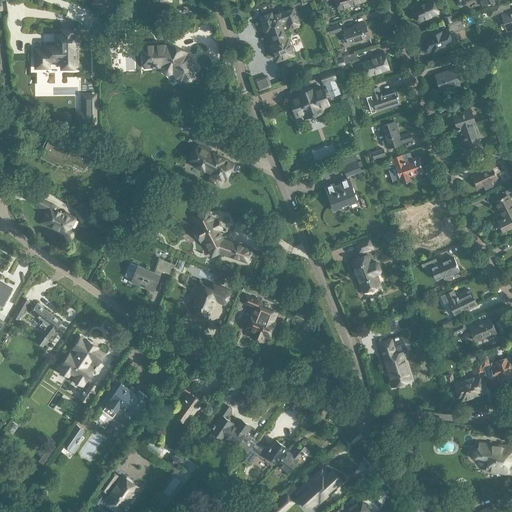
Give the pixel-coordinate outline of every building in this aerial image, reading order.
[(91,0),(89,6),(114,15),(119,2),(113,0),(91,0)] [(334,0),(337,9),(365,0),(334,0)] [(429,0),(411,8),(418,22),(439,13),(432,0),(429,0)] [(501,12),(499,5),(487,9),(490,16),(501,12)] [(271,16),(269,13),(259,17),(262,24),(263,24),(264,26),(265,26),(272,45),(270,45),(275,58),(279,56),(280,59),(290,55),(289,52),(291,52),(287,39),(285,40),(279,23),(284,21),(287,29),(298,25),(292,9),(276,15),(275,14),(271,16)] [(511,9),(501,14),(506,32),(511,29),(511,9)] [(457,10),(451,12),(453,19),(459,17),(457,10)] [(451,15),(443,18),(445,23),(453,21),(451,15)] [(76,36),(76,23),(73,23),(73,18),(61,18),(61,23),(56,23),(56,34),(54,34),(54,37),(45,37),(45,39),(33,39),(33,58),(45,58),(45,51),(59,51),(59,58),(72,58),(72,56),(74,56),(74,36),(76,36)] [(456,40),(454,32),(464,29),(461,19),(447,24),(449,28),(422,37),(427,53),(453,44),(452,41),(456,40)] [(116,20),(103,22),(105,51),(116,52),(117,42),(126,42),(125,29),(121,29),(120,24),(116,24),(116,20)] [(342,31),(340,23),(328,27),(330,35),(342,31)] [(355,25),(356,27),(343,31),(347,45),(368,38),(363,23),(355,25)] [(500,36),(483,40),(484,46),(502,42),(500,36)] [(142,44),(143,69),(160,68),(160,69),(161,71),(162,72),(163,73),(164,74),(165,75),(166,75),(167,75),(168,75),(169,75),(170,75),(172,74),(179,85),(184,81),(185,82),(186,82),(187,83),(188,83),(189,83),(190,83),(191,82),(192,82),(193,81),(194,80),(195,78),(195,76),(195,75),(195,74),(200,71),(188,53),(188,52),(167,42),(142,44)] [(345,63),(358,59),(356,53),(342,57),(345,63)] [(374,56),(375,58),(362,62),(366,76),(387,69),(382,54),(374,56)] [(466,63),(463,55),(452,58),(455,66),(466,63)] [(434,75),(440,92),(464,84),(458,66),(434,75)] [(318,72),(324,85),(337,80),(332,67),(318,72)] [(258,90),(270,86),(266,76),(255,80),(258,90)] [(400,103),(395,89),(381,94),(378,86),(365,91),(367,97),(366,97),(371,113),(376,111),(376,112),(400,103)] [(312,90),(302,94),(303,98),(294,101),(301,118),(308,115),(310,118),(323,113),(322,111),(330,108),(322,90),(313,93),(312,90)] [(75,111),(75,126),(97,126),(97,93),(81,94),(81,110),(75,111)] [(470,98),(472,106),(485,101),(482,93),(470,98)] [(459,129),(472,125),(472,124),(474,124),(469,108),(463,109),(464,112),(452,116),(457,130),(459,129)] [(413,140),(410,132),(400,136),(395,121),(379,126),(379,127),(378,127),(377,129),(379,134),(381,135),(382,134),(384,139),(382,140),(382,141),(383,146),(385,147),(386,147),(387,148),(413,140)] [(472,125),(472,124),(459,128),(459,129),(466,149),(479,145),(472,125)] [(50,130),(46,138),(49,140),(40,157),(60,167),(64,159),(83,168),(92,151),(75,143),(72,150),(63,145),(66,138),(50,130)] [(222,157),(228,143),(210,134),(204,147),(211,149),(204,163),(210,166),(207,172),(225,179),(222,187),(232,192),(236,184),(237,185),(245,169),(221,158),(222,157)] [(484,142),(488,150),(499,144),(496,136),(484,142)] [(489,151),(492,158),(503,153),(500,146),(489,151)] [(337,156),(334,148),(313,155),(317,164),(337,156)] [(371,152),(373,159),(386,156),(383,148),(371,152)] [(346,176),(361,171),(355,155),(340,160),(346,176)] [(423,172),(417,156),(403,161),(401,155),(388,159),(391,167),(395,166),(401,183),(411,180),(409,176),(423,172)] [(494,174),(499,172),(493,161),(483,166),(485,170),(471,177),(476,189),(482,186),(484,190),(493,186),(490,182),(497,179),(494,174)] [(324,186),(333,212),(336,211),(335,210),(340,208),(340,209),(342,208),(342,209),(345,210),(347,210),(349,208),(350,206),(352,205),(351,204),(355,202),(356,203),(358,202),(349,177),(339,180),(340,182),(334,184),(334,182),(324,186)] [(511,182),(503,187),(506,194),(511,191),(511,182)] [(84,194),(81,202),(90,204),(92,197),(84,194)] [(511,214),(511,203),(507,194),(494,201),(495,202),(503,219),(511,214)] [(55,206),(37,197),(34,204),(44,209),(42,213),(44,214),(41,222),(66,234),(74,218),(64,213),(64,214),(53,209),(55,206)] [(443,220),(440,210),(412,219),(416,232),(424,229),(423,226),(428,225),(433,238),(446,234),(441,220),(443,220)] [(200,217),(199,214),(192,218),(197,227),(193,229),(200,242),(203,240),(207,248),(209,247),(213,255),(220,252),(221,254),(246,262),(250,250),(221,241),(216,231),(218,230),(214,222),(212,223),(207,213),(200,217)] [(511,214),(503,219),(497,222),(502,231),(511,226),(511,214)] [(402,256),(393,234),(385,236),(394,259),(402,256)] [(372,249),(367,238),(355,243),(360,254),(372,249)] [(422,267),(430,264),(432,264),(433,266),(431,267),(430,267),(435,280),(443,277),(444,280),(452,277),(451,274),(460,271),(453,256),(437,262),(437,261),(434,254),(419,260),(422,267)] [(371,264),(367,255),(351,262),(363,292),(379,285),(375,273),(379,271),(379,270),(377,263),(375,262),(371,264)] [(171,275),(174,265),(159,259),(154,272),(136,265),(130,282),(153,291),(161,271),(171,275)] [(268,285),(272,276),(262,273),(259,282),(268,285)] [(3,306),(13,288),(0,280),(0,331),(6,322),(0,318),(0,309),(2,306),(3,306)] [(210,288),(200,284),(189,310),(207,318),(215,300),(224,304),(229,291),(212,284),(210,288)] [(256,300),(245,296),(242,303),(254,308),(251,314),(248,313),(245,314),(243,320),(244,322),(248,324),(246,329),(253,332),(251,337),(262,341),(263,339),(267,340),(270,333),(273,334),(275,328),(272,327),(274,322),(255,315),(260,302),(262,298),(265,290),(250,284),(247,291),(258,296),(256,300)] [(448,303),(455,316),(477,305),(470,289),(459,294),(459,295),(456,297),(453,290),(441,296),(445,304),(448,303)] [(426,291),(417,295),(420,301),(429,297),(426,291)] [(30,301),(24,297),(12,316),(19,320),(30,301)] [(55,330),(62,321),(37,303),(36,303),(34,302),(30,307),(32,308),(30,312),(47,325),(41,334),(48,340),(55,330)] [(382,319),(386,333),(397,329),(394,316),(382,319)] [(495,332),(490,320),(469,328),(474,341),(495,332)] [(453,336),(466,329),(463,322),(449,329),(453,336)] [(70,351),(57,369),(83,387),(95,370),(94,369),(96,365),(97,366),(106,353),(99,348),(100,347),(81,334),(71,350),(72,351),(72,352),(70,351)] [(379,343),(393,387),(412,381),(403,352),(396,354),(392,340),(379,343)] [(458,352),(460,358),(467,355),(465,349),(458,352)] [(483,367),(489,365),(485,351),(478,353),(483,367)] [(511,369),(508,357),(489,363),(493,377),(497,375),(499,381),(505,379),(505,378),(511,375),(511,369)] [(475,366),(477,373),(483,371),(481,364),(475,366)] [(445,375),(448,384),(454,381),(452,373),(445,375)] [(478,376),(466,380),(472,398),(484,393),(478,376)] [(472,398),(466,380),(454,384),(460,402),(472,398)] [(79,398),(87,404),(99,387),(91,381),(84,391),(83,391),(82,393),(83,393),(79,398)] [(139,391),(136,394),(121,383),(114,392),(111,390),(106,396),(110,399),(110,400),(106,405),(116,412),(120,407),(134,417),(135,416),(137,417),(140,412),(138,411),(148,397),(139,391)] [(180,390),(187,395),(174,413),(179,416),(178,418),(185,424),(201,401),(196,398),(198,395),(183,385),(180,390)] [(256,440),(246,433),(251,426),(240,418),(235,426),(233,424),(234,423),(226,417),(232,408),(225,404),(218,414),(220,415),(209,430),(211,432),(209,435),(209,438),(216,442),(218,442),(221,438),(223,440),(224,438),(236,446),(240,440),(246,445),(245,446),(250,449),(256,440)] [(150,414),(145,411),(142,416),(146,419),(150,414)] [(76,424),(62,444),(63,444),(62,446),(71,452),(74,454),(79,446),(76,444),(85,431),(76,424)] [(256,440),(250,449),(251,450),(244,459),(250,463),(256,454),(263,459),(264,458),(265,460),(272,465),(274,464),(275,463),(277,464),(288,448),(274,438),(269,446),(270,446),(268,448),(266,447),(256,440)] [(485,472),(511,474),(511,444),(478,442),(478,447),(476,447),(476,449),(473,450),(472,452),(471,456),(473,458),(474,459),(475,459),(486,460),(485,472)] [(288,448),(277,464),(276,464),(289,473),(302,454),(303,454),(304,453),(307,455),(310,451),(299,444),(292,454),(288,451),(289,449),(288,448)] [(49,445),(40,458),(46,463),(56,449),(49,445)] [(166,466),(172,470),(176,464),(182,456),(176,452),(173,457),(171,457),(169,460),(169,462),(166,466)] [(181,468),(176,464),(172,470),(177,474),(181,468)] [(297,488),(294,484),(284,492),(284,491),(268,506),(273,511),(284,511),(296,501),(294,499),(297,496),(309,510),(318,502),(319,502),(320,503),(329,494),(344,481),(332,468),(327,473),(322,466),(297,488)] [(112,472),(101,488),(107,493),(119,476),(112,472)] [(116,509),(119,511),(122,511),(140,487),(122,474),(103,500),(109,504),(109,507),(113,510),(115,509),(116,509)] [(511,508),(511,499),(496,497),(495,505),(511,508)] [(359,500),(345,511),(343,511),(366,511),(368,511),(359,500)]
